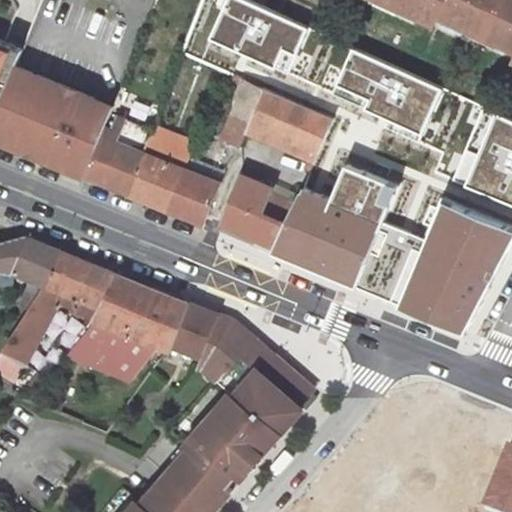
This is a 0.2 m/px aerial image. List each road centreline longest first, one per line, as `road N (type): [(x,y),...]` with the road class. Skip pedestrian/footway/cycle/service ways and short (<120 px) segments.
road 1 (primary): [(394,343),(0,184)]
road 2 (tertiary): [(394,343),(366,393),(266,511)]
